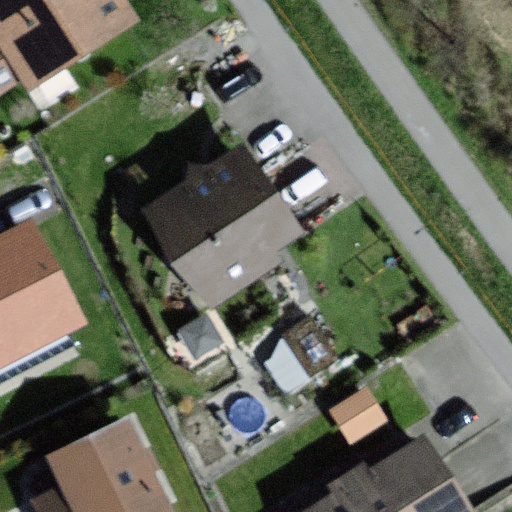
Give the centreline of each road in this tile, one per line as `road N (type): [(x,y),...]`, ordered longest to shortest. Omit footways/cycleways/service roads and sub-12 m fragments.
road 1 (residential): [(511,360),(249,0)]
road 2 (track): [(338,0),(511,243)]
